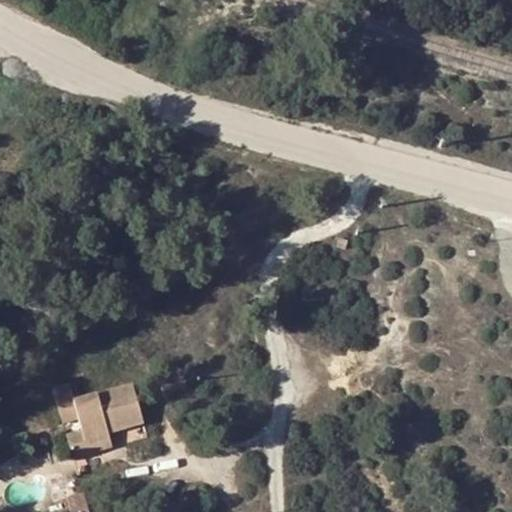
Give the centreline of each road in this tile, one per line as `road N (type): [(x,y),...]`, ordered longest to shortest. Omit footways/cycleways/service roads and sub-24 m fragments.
road 1 (residential): [(373,160),(346,216),(277,253),(269,282),(284,398),(277,511)]
road 2 (unclassified): [(0,25),(161,101),(373,160)]
road 3 (unclassified): [(373,160),(511,199)]
